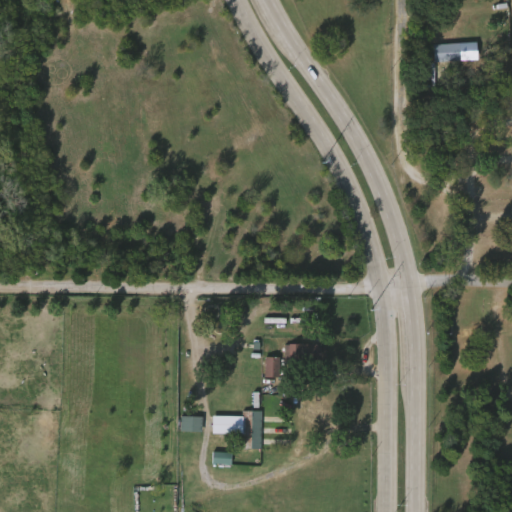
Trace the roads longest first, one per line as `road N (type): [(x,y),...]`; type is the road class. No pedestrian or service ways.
road 1 (residential): [(0,286),(305,293),(411,287)]
road 2 (secondary): [(411,287),(366,150),(274,12)]
road 3 (secondary): [(362,227),(390,387),(388,511)]
road 4 (secondary): [(234,0),(338,169),(362,227)]
road 5 (secondary): [(417,511),(418,383)]
